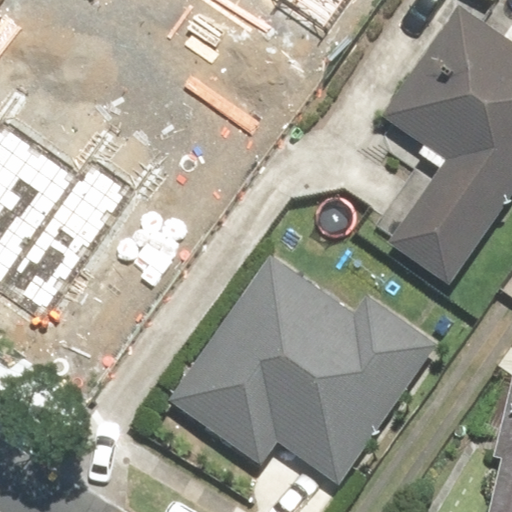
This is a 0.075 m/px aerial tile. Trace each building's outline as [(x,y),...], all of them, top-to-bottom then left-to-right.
[(0,0),(0,24),(15,0),(0,0)] [(264,0),(315,33),(337,0),(264,0)] [(314,54),(254,11),(197,91),(256,134),(314,54)] [(463,286),(511,211),(511,40),(470,12),(398,120),(461,161),(404,247),(463,286)] [(0,122),(0,313),(16,323),(38,311),(72,332),(146,212),(0,122)] [(363,314),(280,258),(178,407),(271,471),(288,445),(350,488),(448,347),(374,297),(363,314)] [(511,511),(511,412),(502,455),(511,457),(511,458),(499,511),(511,511)]
